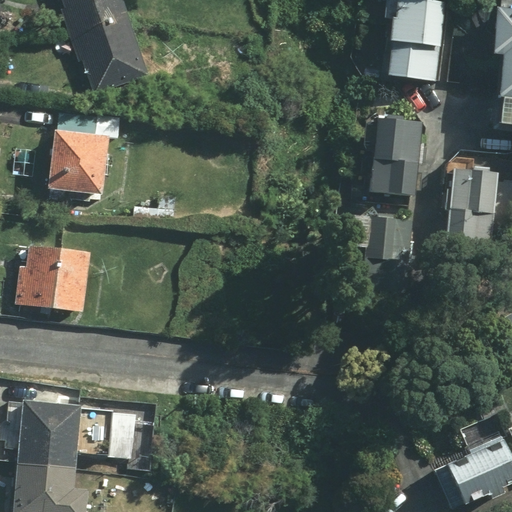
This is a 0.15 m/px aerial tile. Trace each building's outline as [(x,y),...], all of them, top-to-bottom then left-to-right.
[(147,77),(119,0),(57,0),(92,97),(147,77)] [(432,87),(440,4),(399,0),(392,0),(385,83),(432,87)] [(511,11),(495,10),(489,59),(499,61),(494,102),(511,104),(511,11)] [(418,126),(375,122),(368,195),(411,199),(418,126)] [(105,141),(50,135),(43,194),(98,200),(105,141)] [(488,253),(494,174),(450,171),(444,250),(488,253)] [(409,224),(365,220),(360,272),(404,276),(409,224)] [(80,317),(86,257),(20,251),(15,311),(80,317)] [(511,312),(481,330),(504,371),(511,366),(511,312)] [(131,416),(77,414),(77,410),(16,407),(11,511),(82,511),(84,491),(74,491),(75,459),(129,461),(131,416)] [(460,511),(511,485),(511,458),(502,439),(429,477),(446,511),(460,511)]
